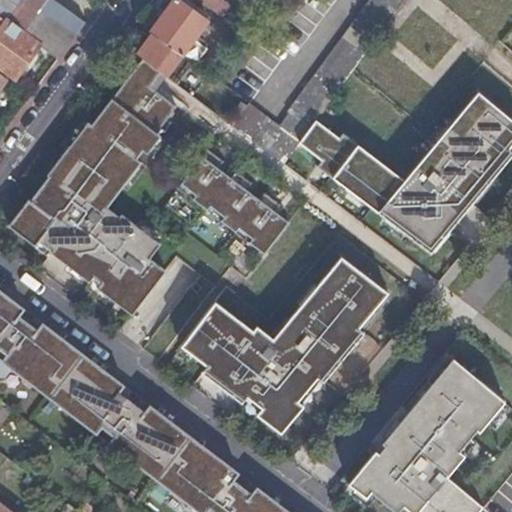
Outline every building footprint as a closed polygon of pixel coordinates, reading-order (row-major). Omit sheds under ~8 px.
[(0,0),(0,17),(3,20),(17,0),(0,0)] [(54,59),(72,35),(50,18),(59,7),(49,0),(17,0),(3,20),(37,45),(36,46),(54,59)] [(171,0),(148,31),(150,33),(180,55),(205,21),(175,0),(171,0)] [(193,0),(201,6),(213,14),(221,3),(216,0),(193,0)] [(269,120),(252,142),(282,165),(297,144),(314,121),(401,0),(368,0),(287,110),(289,112),(278,126),(269,120)] [(221,3),(213,14),(220,19),(228,8),(221,3)] [(72,35),(81,23),(59,7),(50,18),(72,35)] [(32,51),(36,46),(37,45),(3,20),(0,17),(0,69),(12,79),(15,75),(32,51)] [(150,33),(134,54),(164,76),(170,68),(180,55),(150,33)] [(37,54),(32,51),(15,75),(20,78),(37,54)] [(180,55),(170,68),(176,72),(176,70),(181,73),(189,62),(180,55)] [(104,300),(127,317),(159,271),(144,260),(155,243),(149,240),(152,234),(134,221),(129,226),(112,213),(107,215),(100,209),(115,188),(119,191),(134,168),(125,163),(133,153),(142,158),(153,142),(144,135),(147,131),(152,134),(160,120),(163,122),(167,115),(162,112),(165,107),(138,86),(148,73),(130,58),(79,124),(71,120),(56,142),(62,145),(37,175),(39,177),(22,200),(19,198),(1,226),(41,257),(44,253),(59,264),(56,270),(75,284),(78,280),(83,284),(80,288),(100,304),(104,300)] [(314,121),(297,144),(321,162),(316,168),(331,180),(332,180),(430,255),(449,231),(442,225),(463,199),(471,205),(511,155),(511,153),(508,150),(511,145),(511,122),(477,93),(403,182),(342,134),(338,139),(314,121)] [(229,125),(238,132),(252,142),(269,120),(246,103),(245,104),(229,125)] [(204,150),(175,188),(262,255),(286,223),(272,212),(277,205),(261,193),(256,200),(243,191),(249,183),(233,171),(228,179),(215,169),(220,162),(204,150)] [(198,217),(191,228),(217,247),(225,236),(198,217)] [(296,403),(316,379),(322,384),(363,335),(357,330),(387,294),(340,258),(272,340),(255,327),(251,332),(214,303),(180,348),(205,367),(200,374),(229,396),(234,389),(260,410),(255,416),(279,435),(302,407),(296,403)] [(286,511),(254,488),(249,495),(231,481),(236,474),(147,406),(142,413),(116,393),(122,386),(40,324),(35,331),(16,317),(22,310),(0,293),(0,352),(4,356),(0,361),(0,380),(1,381),(9,370),(94,435),(99,428),(111,438),(107,443),(101,438),(92,451),(108,463),(117,452),(195,511),(204,511),(206,510),(208,511),(286,511)] [(408,511),(479,511),(482,509),(445,479),(475,444),(469,439),(475,432),(478,434),(504,403),(452,360),(381,445),(384,447),(377,455),(375,452),(347,485),(365,499),(370,493),(394,511),(397,511),(402,506),(408,511)]
